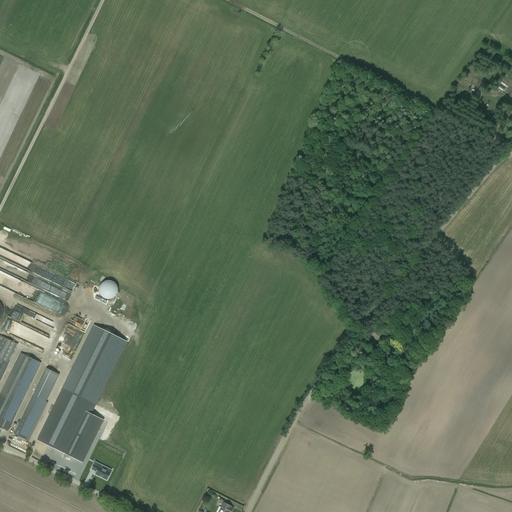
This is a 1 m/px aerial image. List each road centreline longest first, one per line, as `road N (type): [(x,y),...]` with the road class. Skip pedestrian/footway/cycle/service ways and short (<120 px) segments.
road 1 (unclassified): [(246,511),(337,354),(487,170),(511,151)]
road 2 (unclassified): [(134,511),(0,445)]
